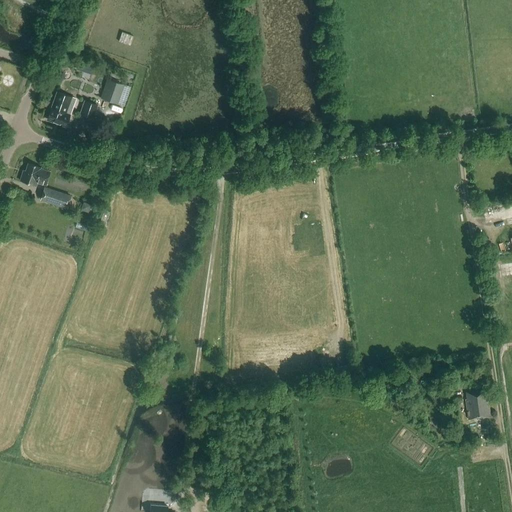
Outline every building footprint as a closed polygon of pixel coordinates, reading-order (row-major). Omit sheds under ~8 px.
[(132,43),(134,34),(124,31),(122,41),(132,43)] [(75,70),(83,72),(86,64),(78,61),(75,70)] [(100,98),(118,104),(124,85),(107,79),(100,98)] [(66,127),(69,116),(63,113),(66,105),(55,101),(52,110),(50,110),(47,119),(59,123),(58,124),(66,127)] [(84,101),(79,113),(91,117),(95,105),(84,101)] [(45,185),(49,172),(38,168),(38,167),(28,163),(26,171),(24,170),(20,181),(36,186),(37,182),(45,185)] [(70,199),(71,196),(44,187),(40,201),(67,209),(68,206),(74,208),(76,201),(70,199)] [(86,201),(84,208),(91,211),(94,204),(86,201)] [(106,221),(109,212),(104,210),(101,220),(106,221)] [(468,419),(489,416),(486,392),(479,393),(479,391),(466,392),(467,401),(465,401),(468,419)]
